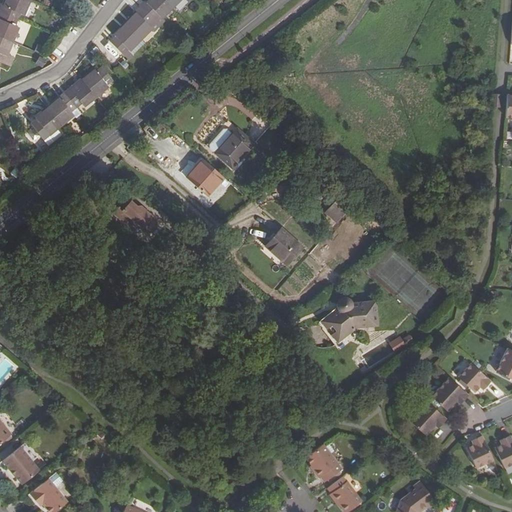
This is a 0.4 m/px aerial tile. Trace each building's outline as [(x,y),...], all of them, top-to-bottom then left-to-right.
[(2,7),(0,12),(0,13),(17,21),(20,14),(24,16),(30,1),(27,0),(6,0),(4,7),(2,7)] [(145,3),(141,8),(154,21),(159,17),(162,20),(173,9),(164,0),(150,0),(146,4),(145,3)] [(164,0),(173,9),(181,0),(164,0)] [(126,25),(141,40),(153,29),(150,25),(154,21),(141,8),(136,13),(137,13),(126,25)] [(0,36),(13,42),(19,28),(15,26),(17,21),(0,13),(0,36)] [(141,40),(126,25),(115,36),(116,37),(111,43),(128,60),(134,54),(131,51),(141,40)] [(6,57),(13,42),(0,36),(0,62),(1,63),(4,57),(6,57)] [(131,51),(134,54),(145,44),(141,40),(131,51)] [(95,71),(83,80),(96,97),(109,88),(107,85),(112,80),(102,67),(96,72),(95,71)] [(69,89),(65,93),(76,108),(81,104),(84,108),(96,97),(83,80),(70,91),(69,89)] [(60,99),(48,109),(61,126),(74,116),(71,112),(76,108),(65,93),(59,97),(60,99)] [(61,126),(48,109),(35,118),(37,120),(31,125),(42,138),(48,134),(49,135),(61,126)] [(215,153),(232,134),(225,129),(223,129),(210,144),(209,148),(215,153)] [(232,134),(215,153),(232,168),(253,143),(236,129),(232,134)] [(206,196),(223,178),(203,159),(186,178),(206,196)] [(344,215),(340,218),(348,227),(357,217),(351,210),(352,209),(341,197),(333,204),(344,215)] [(123,209),(148,234),(160,222),(142,206),(138,205),(132,200),(123,209)] [(285,266),(300,249),(280,230),(265,247),(285,266)] [(338,311),(324,323),(338,340),(353,327),(376,324),(373,302),(352,304),(352,303),(352,302),(351,302),(351,301),(351,300),(350,300),(349,299),(348,298),(347,298),(346,297),(345,297),(344,297),(343,297),(342,297),(342,298),(341,298),(340,298),(339,298),(339,299),(338,300),(337,301),(337,302),(336,302),(336,303),(336,304),(336,305),(336,306),(336,307),(337,308),(337,309),(337,310),(338,310),(338,311)] [(511,349),(509,348),(501,362),(498,363),(496,367),(498,370),(497,371),(511,378),(511,349)] [(493,381),(472,363),(459,376),(475,391),(480,387),(482,389),(486,385),(487,387),(493,381)] [(470,395),(451,378),(439,389),(436,389),(434,391),(435,394),(433,396),(448,411),(455,405),(458,401),(460,403),(461,404),(470,395)] [(448,419),(428,401),(417,414),(414,413),(411,416),(412,419),(410,420),(426,435),(432,430),(436,425),(438,427),(439,429),(448,419)] [(306,428),(320,418),(313,411),(300,420),(306,428)] [(0,444),(12,435),(0,420),(0,444)] [(505,468),(511,464),(511,438),(510,435),(503,438),(505,441),(501,443),(502,445),(496,448),(505,468)] [(476,469),(493,461),(481,436),(474,439),(476,442),(472,443),(473,445),(466,449),(476,469)] [(315,469),(313,470),(318,477),(320,475),(324,481),(342,468),(324,444),(306,457),(312,465),(315,469)] [(16,473),(15,475),(22,484),(39,470),(21,446),(3,460),(11,470),(12,469),(16,473)] [(49,480),(54,486),(61,481),(62,480),(57,474),(49,480)] [(331,493),(340,505),(345,511),(346,511),(362,501),(356,493),(343,476),(327,488),(331,493)] [(41,501),(43,504),(49,511),(55,511),(67,503),(54,486),(49,480),(30,494),(37,503),(41,501)] [(434,500),(426,490),(420,482),(414,487),(416,490),(402,501),(397,511),(418,511),(427,505),(430,508),(436,503),(434,500)] [(428,488),(426,490),(434,500),(437,499),(428,488)] [(340,505),(331,493),(329,494),(338,506),(340,505)]
